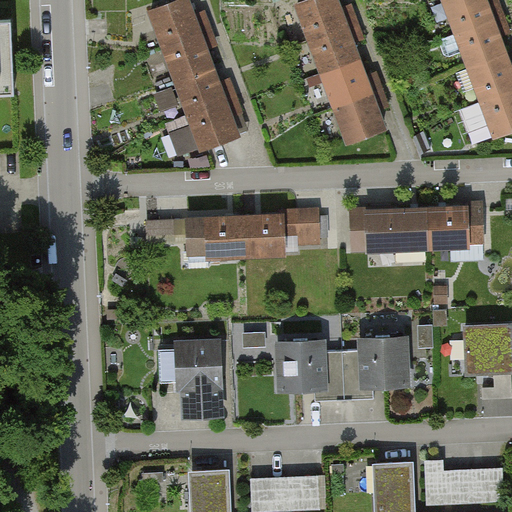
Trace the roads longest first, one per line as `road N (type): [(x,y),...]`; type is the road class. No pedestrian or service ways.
road 1 (residential): [(66,190),(511,171)]
road 2 (residential): [(78,449),(511,430)]
road 3 (unclassified): [(66,190),(78,449)]
road 4 (unclassified): [(56,0),(66,190)]
